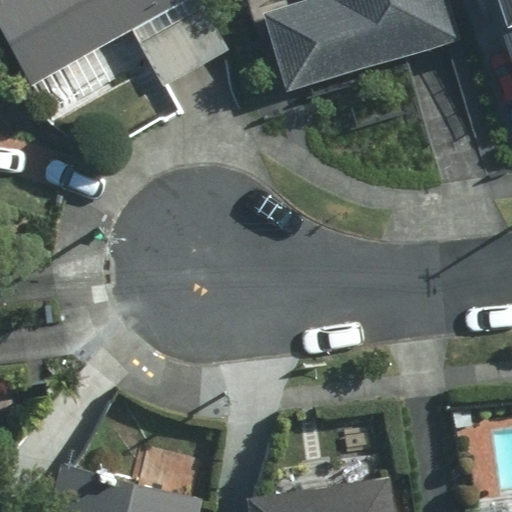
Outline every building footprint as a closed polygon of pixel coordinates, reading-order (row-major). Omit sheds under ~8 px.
[(0,0),(0,45),(25,88),(177,0),(0,0)] [(278,0),(249,10),(276,90),(450,34),(439,0),(278,0)] [(511,0),(481,0),(511,87),(511,0)] [(187,511),(191,500),(47,463),(33,511),(187,511)] [(382,511),(377,477),(236,497),(238,511),(382,511)]
